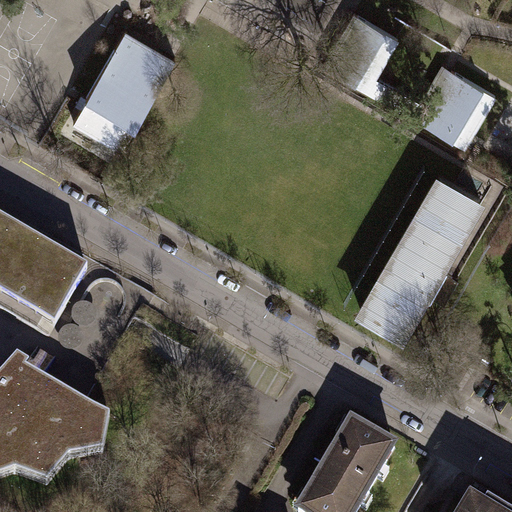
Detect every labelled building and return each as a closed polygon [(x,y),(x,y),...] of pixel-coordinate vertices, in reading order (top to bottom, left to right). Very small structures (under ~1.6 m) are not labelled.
[(452,70),(429,108),(420,103),(421,101),(377,75),(398,38),(354,13),(323,66),(465,148),(496,95),(452,70)] [(87,99),(74,121),(122,148),(135,126),(136,126),(175,59),(126,30),(86,98),(87,99)] [(479,198),(442,176),(362,313),(399,335),(479,198)] [(0,294),(55,327),(88,271),(0,219),(0,294)] [(72,459),(104,454),(110,418),(85,403),(73,396),(44,380),(54,363),(36,352),(29,364),(18,357),(0,376),(0,479),(14,474),(17,474),(48,486),(69,460),(72,459)] [(347,426),(297,511),(360,511),(395,454),(347,426)] [(475,503),(461,494),(449,511),(504,511),(479,497),(475,503)]
